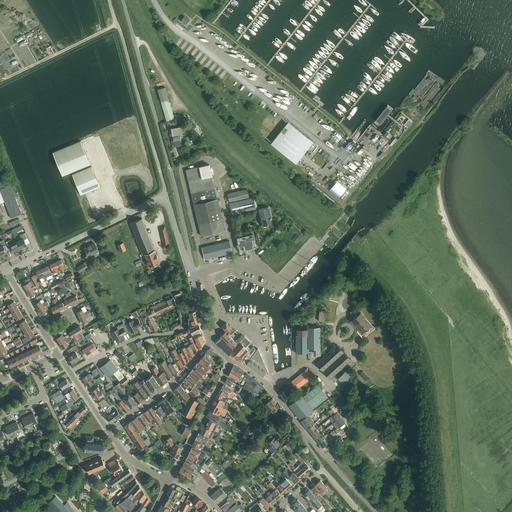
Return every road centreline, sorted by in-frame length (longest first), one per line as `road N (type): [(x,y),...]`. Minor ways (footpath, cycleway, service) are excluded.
road 1 (residential): [(240,269),(209,158),(180,166),(202,273)]
road 2 (unclassified): [(159,170),(109,0)]
road 3 (residential): [(7,271),(166,195)]
road 4 (unclassified): [(170,167),(122,0)]
road 5 (residential): [(70,373),(142,336),(184,329),(180,305)]
road 6 (residential): [(108,430),(170,388),(209,340)]
road 7 (residential): [(170,478),(230,360)]
road 8 (unknown): [(0,79),(116,23)]
